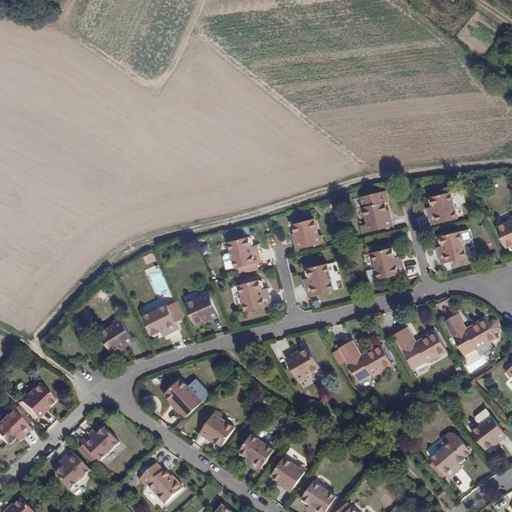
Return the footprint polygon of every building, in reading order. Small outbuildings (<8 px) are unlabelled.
[(386,189),(361,195),(367,223),(361,224),(363,231),(394,224),(392,217),(390,217),(386,201),(389,201),(386,189)] [(452,191),(431,196),(429,198),(430,201),(433,203),(435,211),(430,213),(432,224),(458,218),(452,191)] [(297,240),(295,241),(296,248),(321,242),(315,218),(293,223),(297,240)] [(511,219),(498,226),(507,246),(511,244),(511,219)] [(463,230),(441,234),(439,237),(440,240),(443,241),(445,250),(440,251),(442,263),(469,256),(463,230)] [(229,241),(232,252),(226,254),(224,256),(226,269),(235,266),(236,268),(248,265),(249,269),(257,266),(256,263),(261,262),(259,250),(253,251),(251,243),(253,240),(252,237),(248,236),(229,241)] [(373,251),(379,277),(406,271),(403,260),(397,261),(395,253),(396,251),(396,248),(393,246),(373,251)] [(151,252),(143,256),(146,264),(155,260),(151,252)] [(328,262),(307,267),(305,270),(306,273),(309,274),(311,282),(306,284),(308,295),(335,289),(328,262)] [(239,284),(246,310),(272,305),(270,293),(263,294),(261,287),(263,284),(262,281),(260,279),(239,284)] [(186,303),(195,323),(210,317),(212,320),(220,316),(210,293),(186,303)] [(168,304),(143,316),(152,335),(154,334),(157,332),(159,332),(166,328),(168,333),(179,328),(168,304)] [(459,313),(446,321),(464,354),(476,348),(478,350),(483,347),(486,352),(490,353),(496,350),(497,346),(494,341),(499,338),(496,332),(500,330),(500,326),(497,321),(494,319),(490,322),(487,316),(467,327),(459,313)] [(100,333),(112,352),(125,343),(127,346),(134,341),(121,320),(100,333)] [(409,327),(395,335),(415,368),(428,360),(430,363),(449,351),(437,330),(417,342),(409,327)] [(353,339),(339,347),(359,380),(372,372),(374,375),(393,364),(381,343),(361,354),(353,339)] [(293,353),(286,357),(298,379),(320,366),(309,346),(294,355),(293,353)] [(177,406),(175,408),(180,414),(198,396),(181,378),(165,393),(177,406)] [(17,399),(36,419),(48,408),(47,406),(53,400),(37,384),(26,394),(24,392),(17,399)] [(481,424),(473,431),(487,448),(499,438),(501,440),(507,435),(487,409),(477,417),(477,419),(481,424)] [(11,411),(0,420),(0,438),(4,443),(9,443),(12,440),(12,437),(17,442),(29,429),(11,411)] [(214,412),(199,433),(206,437),(208,435),(222,445),(235,427),(214,412)] [(99,461),(118,443),(104,428),(101,428),(97,432),(96,435),(92,431),(81,443),(99,461)] [(250,464),(259,470),(275,449),(252,433),(239,451),(240,454),(243,455),(246,455),(253,459),(250,464)] [(446,446),(432,457),(449,479),(458,471),(454,466),(460,461),(464,462),(467,459),(467,456),(473,451),(459,435),(458,436),(455,433),(450,433),(444,438),(444,443),(446,446)] [(89,469),(70,452),(59,463),(64,468),(59,468),(57,471),(57,476),(70,489),(89,469)] [(284,488),(291,492),(306,471),(285,456),(272,475),(285,485),(284,488)] [(181,488),(155,464),(140,480),(165,505),(181,488)] [(312,511),(325,511),(337,496),(315,480),(302,498),(302,501),(304,502),(307,501),(316,506),(312,511)] [(444,488),(438,494),(442,498),(448,493),(444,488)] [(13,504),(4,511),(33,511),(21,499),(16,506),(13,504)]
